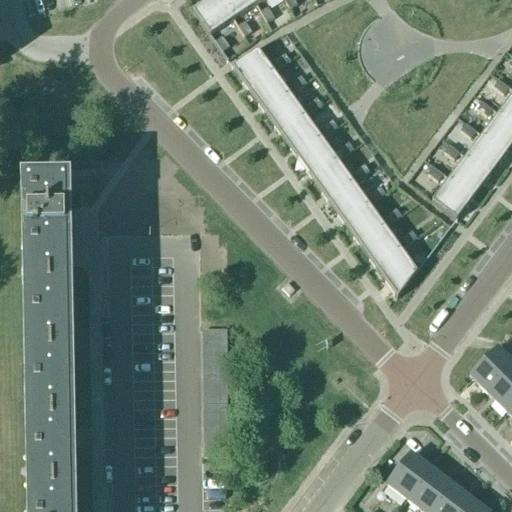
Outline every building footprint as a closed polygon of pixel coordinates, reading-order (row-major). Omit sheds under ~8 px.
[(213,0),(192,15),(210,40),(233,24),(217,0),(213,0)] [(217,0),(233,24),(256,9),(250,0),(217,0)] [(250,0),(256,9),(271,0),(250,0)] [(294,3),(292,0),(285,0),(283,2),(289,13),(297,8),(294,3)] [(272,19),(266,11),(260,15),(267,26),(274,22),(272,19)] [(248,31),(244,25),(237,30),(245,40),(252,36),(248,31)] [(226,48),(221,40),(214,45),(221,55),(228,50),(226,48)] [(257,54),(232,72),(248,95),(273,77),(257,54)] [(289,99),(273,77),(248,95),(264,117),(289,99)] [(511,98),(497,118),(511,129),(511,98)] [(305,121),(289,99),(264,117),(280,139),(305,121)] [(487,110),(481,106),(476,113),(486,120),(491,114),(487,110)] [(511,129),(497,118),(481,140),(505,158),(511,149),(511,129)] [(321,143),(305,121),(280,139),(296,161),(321,143)] [(470,133),(465,128),(460,135),(469,142),(474,136),(470,133)] [(481,140),(465,162),(489,180),(505,158),(481,140)] [(337,165),(321,143),(296,161),(312,183),(337,165)] [(455,154),(449,150),(444,156),(454,164),(459,157),(455,154)] [(465,162),(448,183),(473,202),(489,180),(465,162)] [(337,165),(312,183),(327,205),(352,188),(337,165)] [(438,175),(432,171),(427,178),(437,186),(443,179),(438,175)] [(448,183),(431,206),(456,224),(473,202),(448,183)] [(368,210),(352,188),(327,205),(343,228),(368,210)] [(67,223),(69,197),(25,197),(29,511),(68,511),(67,257),(81,255),(81,223),(67,223)] [(368,210),(343,228),(359,250),(384,232),(368,210)] [(384,232),(359,250),(375,272),(400,254),(384,232)] [(416,277),(400,254),(375,272),(397,302),(416,277)] [(202,345),(226,345),(226,334),(202,334),(202,345)] [(202,357),(226,357),(226,345),(202,345),(202,357)] [(487,398),(511,373),(511,368),(496,353),(469,380),(487,398)] [(202,369),(227,369),(226,357),(202,357),(202,369)] [(203,380),(227,380),(227,369),(202,369),(203,380)] [(505,416),(511,408),(511,373),(487,398),(505,416)] [(203,392),(227,392),(227,380),(203,380),(203,392)] [(203,404),(227,403),(227,392),(203,392),(203,404)] [(203,415),(227,415),(227,403),(203,404),(203,415)] [(203,427),(227,427),(227,415),(203,415),(203,427)] [(203,439),(227,438),(227,427),(203,427),(203,439)] [(203,450),(227,450),(227,438),(203,439),(203,450)] [(227,450),(203,450),(203,462),(228,462),(227,450)] [(406,504),(430,473),(410,458),(386,488),(406,504)] [(416,511),(431,511),(450,489),(430,473),(406,504),(416,511)] [(463,511),(470,504),(450,489),(431,511),(463,511)]
